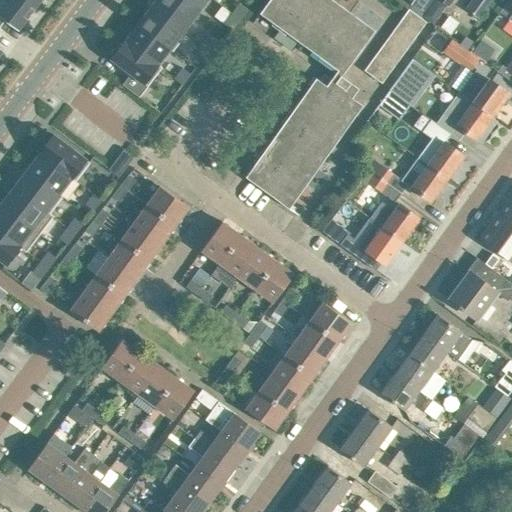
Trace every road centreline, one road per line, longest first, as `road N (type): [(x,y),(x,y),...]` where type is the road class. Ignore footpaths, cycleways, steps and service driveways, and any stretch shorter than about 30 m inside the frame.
road 1 (residential): [(251,511),(389,321)]
road 2 (residential): [(389,321),(511,155)]
road 3 (residential): [(389,321),(221,203)]
road 4 (tertiary): [(95,0),(0,125)]
road 5 (residential): [(221,203),(175,169),(217,107)]
road 6 (residential): [(221,203),(145,308)]
